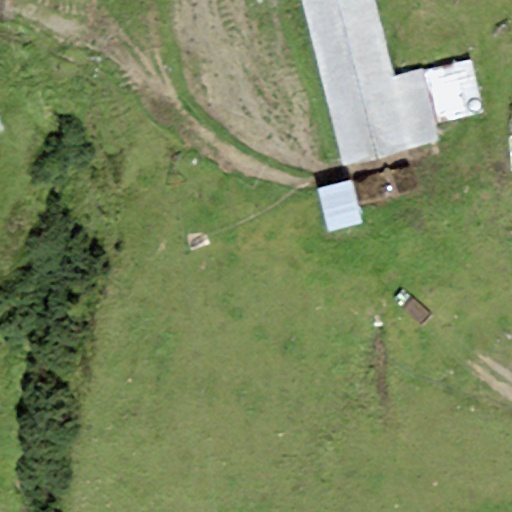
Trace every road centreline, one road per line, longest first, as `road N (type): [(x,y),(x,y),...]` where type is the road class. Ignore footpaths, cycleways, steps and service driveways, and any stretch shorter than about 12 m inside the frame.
road 1 (track): [(511,385),(312,253),(259,139)]
road 2 (track): [(259,139),(205,48),(202,0)]
